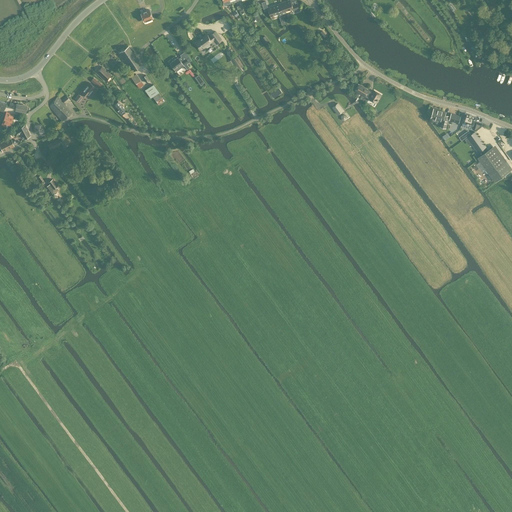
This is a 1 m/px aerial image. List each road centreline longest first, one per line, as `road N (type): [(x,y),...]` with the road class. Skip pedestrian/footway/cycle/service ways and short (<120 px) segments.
road 1 (unclassified): [(0,156),(75,116),(165,138),(214,136),(250,122)]
road 2 (track): [(126,511),(14,362),(0,370)]
road 3 (tertiary): [(511,126),(429,99),(366,66)]
road 4 (unclassified): [(253,120),(366,66)]
road 5 (track): [(114,296),(40,353),(14,362)]
